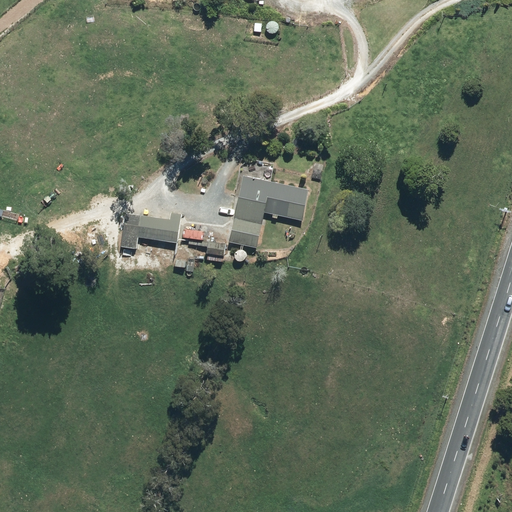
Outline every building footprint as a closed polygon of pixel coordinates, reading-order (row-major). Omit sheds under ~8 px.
[(281,23),(268,22),(266,36),(280,38),(281,23)] [(261,36),(262,26),(251,25),(249,34),(261,36)] [(324,171),(313,170),(311,183),(322,184),(324,171)] [(266,217),(305,225),(312,193),(245,180),(231,245),(259,251),(266,217)] [(129,213),(124,246),(177,255),(183,215),(174,213),(173,220),(129,213)] [(227,245),(192,242),(192,248),(209,249),(208,263),(225,264),(227,245)] [(188,257),(188,262),(177,261),(176,269),(188,270),(187,273),(195,273),(196,258),(188,257)]
